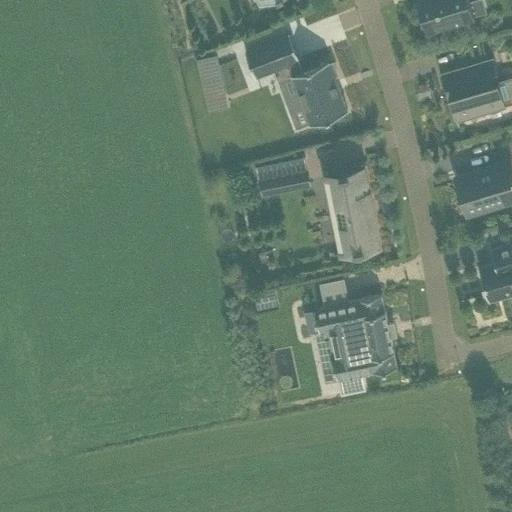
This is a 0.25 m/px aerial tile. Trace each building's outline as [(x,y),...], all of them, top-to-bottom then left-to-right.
[(417,0),(423,16),(419,17),(422,27),(425,26),(427,31),(445,25),(446,29),(475,20),(469,0),(417,0)] [(292,33),(247,50),(257,76),(276,69),(281,81),(296,75),(314,123),(349,109),(336,75),(340,73),(335,61),(332,63),(331,59),(305,69),(301,59),(302,59),(292,33)] [(506,106),(498,80),(494,81),(492,73),(498,71),(494,56),(440,72),(444,87),(450,86),(452,93),(449,94),(457,121),(474,116),(472,111),(487,107),(488,112),(506,106)] [(217,68),(201,72),(205,88),(220,84),(217,68)] [(238,111),(214,114),(218,139),(242,135),(238,111)] [(305,158),(257,167),(260,181),(288,175),(290,188),(311,183),(305,158)] [(511,170),(510,166),(493,171),(491,166),(474,171),(476,177),(460,181),(464,193),(461,193),(468,214),(487,208),(484,200),(499,196),(501,204),(511,200),(511,170)] [(341,253),(380,245),(365,167),(340,172),(340,175),(326,177),(341,253)] [(511,242),(491,248),(495,262),(479,266),(489,300),(511,293),(511,296),(511,242)] [(387,368),(397,366),(397,365),(395,350),(394,349),(386,310),(386,309),(385,309),(383,294),(382,294),(382,293),(371,296),(371,294),(368,295),(368,296),(358,299),(316,308),(316,307),(315,308),(315,309),(306,311),(310,333),(320,330),(320,332),(321,332),(321,331),(329,330),(334,355),(334,354),(333,354),(335,365),(334,365),(334,369),(336,368),(338,379),(339,379),(339,378),(373,371),(383,369),(384,370),(387,370),(387,368)]
